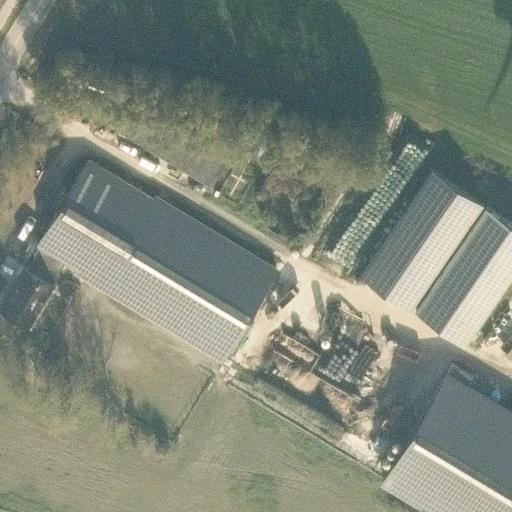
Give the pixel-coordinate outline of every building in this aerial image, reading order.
[(192,122),(137,89),(115,124),(213,182),(247,127),(200,115),(201,113),(197,111),(192,122)] [(30,323),(54,283),(52,282),(65,261),(76,267),(61,291),(72,297),(86,274),(225,356),(276,270),(89,158),(37,244),(41,246),(28,267),(25,265),(0,306),(30,323)] [(325,193),(324,188),(322,184),(319,180),(316,176),(312,173),(308,170),(304,168),(299,167),(294,166),(289,166),(284,167),(280,168),(275,170),(271,173),(267,176),(264,180),(261,184),(259,189),(258,193),(257,198),(257,203),(258,208),(259,213),(261,217),(264,221),(267,225),(271,228),(275,231),(280,233),(284,234),(289,235),(294,235),(299,234),(304,233),(308,231),(312,228),(316,225),(319,221),(322,217),(324,212),(325,208),(326,203),(326,198),(325,193)] [(361,272),(411,307),(484,202),(433,167),(361,272)] [(511,221),(488,205),(416,308),(465,342),(511,275),(511,221)] [(511,511),(511,411),(446,372),(383,477),(441,511),(511,511)]
